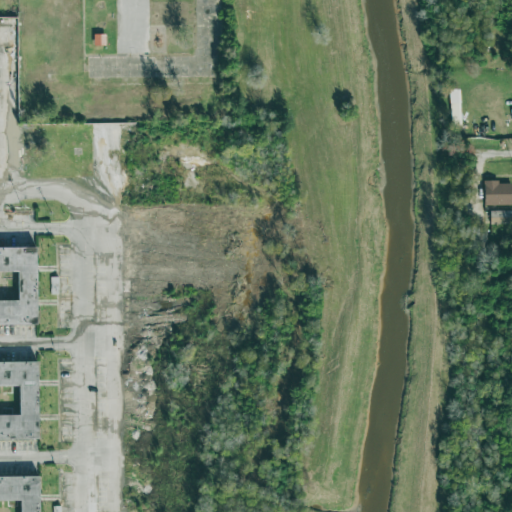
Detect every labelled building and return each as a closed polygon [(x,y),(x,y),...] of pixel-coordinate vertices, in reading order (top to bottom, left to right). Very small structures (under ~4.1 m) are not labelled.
[(0,52),(0,83),(7,83),(7,73),(15,73),(15,17),(0,16),(0,52)] [(104,34),(91,34),(91,45),(104,45),(104,34)] [(509,183),(497,183),(497,180),(481,180),(482,206),(509,205),(509,183)] [(488,224),(508,223),(507,210),(488,211),(488,224)] [(0,325),(34,325),(33,247),(0,247),(0,325)] [(0,511),(34,511),(35,477),(0,477),(0,511)]
